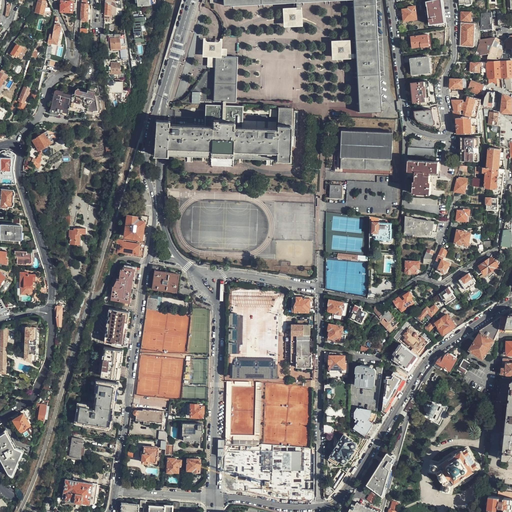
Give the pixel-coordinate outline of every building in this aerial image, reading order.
[(43,14),(46,4),(45,4),(45,1),(44,0),(38,0),(35,12),(43,14)] [(69,0),(53,0),(54,0),(57,0),(59,0),(60,2),(61,2),(61,11),(72,12),(73,1),(69,1),(69,0)] [(104,0),(105,1),(116,8),(122,8),(116,6),(116,0),(120,0),(104,0)] [(223,0),(223,7),(297,3),(302,3),(354,1),(357,54),(357,56),(357,59),(360,106),(360,113),(382,112),(376,0),(223,0)] [(444,11),(442,0),(438,0),(427,3),(428,6),(429,6),(431,19),(429,19),(430,25),(445,22),(444,11)] [(116,8),(105,1),(104,14),(110,14),(114,14),(122,15),(122,8),(116,8)] [(283,8),(283,27),(303,27),(302,3),(297,3),(297,8),(283,8)] [(417,19),(416,7),(402,8),(403,15),(404,21),(417,19)] [(506,25),(505,10),(497,11),(498,26),(502,26),(506,25)] [(461,17),(460,22),(471,22),(471,12),(461,11),(461,17)] [(482,30),(493,30),(492,25),(492,21),(491,21),(490,17),(492,17),(496,17),(495,11),(492,11),(492,13),(487,13),(487,11),(481,12),(481,18),(483,18),(483,19),(482,19),(482,20),(481,20),(481,21),(482,21),(482,22),(483,22),(483,25),(482,25),(482,30)] [(57,44),(61,26),(58,21),(56,17),(55,18),(52,35),(49,34),(48,42),(57,44)] [(134,39),(143,38),(142,26),(141,23),(144,23),(146,22),(145,17),(132,18),(134,39)] [(474,45),(475,25),(474,23),(461,23),(461,35),(460,46),(472,47),(474,45)] [(121,59),(123,59),(128,59),(125,34),(116,35),(116,39),(110,39),(110,50),(120,49),(121,59)] [(429,46),(428,35),(411,37),(412,42),(412,48),(429,46)] [(511,36),(510,37),(508,39),(507,40),(506,41),(506,54),(503,53),(502,61),(511,60),(511,59),(511,58),(511,53),(511,49),(511,48),(511,36)] [(222,48),(222,39),(204,38),(203,58),(208,58),(208,68),(215,68),(216,57),(221,57),(222,48)] [(495,39),(495,38),(490,39),(479,40),(475,54),(475,55),(476,57),(488,54),(495,39)] [(500,40),(495,39),(488,54),(487,60),(500,61),(502,61),(503,53),(498,53),(499,49),(496,47),(500,40)] [(351,40),(331,41),(332,60),(357,59),(357,54),(351,54),(351,40)] [(22,47),(13,42),(11,47),(8,51),(16,57),(19,52),(20,50),(22,47)] [(38,52),(41,44),(36,43),(34,51),(33,50),(32,56),(36,57),(38,52)] [(221,57),(216,57),(215,68),(215,71),(214,102),(236,103),(238,58),(221,57)] [(430,72),(428,57),(411,59),(412,67),(413,74),(430,72)] [(500,61),(501,79),(505,79),(511,77),(511,60),(502,61),(500,61)] [(496,79),(501,79),(500,61),(488,62),(487,64),(487,78),(489,79),(489,84),(490,83),(491,83),(492,83),(494,83),(495,83),(496,81),(496,79)] [(481,62),(471,62),(471,66),(470,70),(479,71),(479,65),(481,65),(481,62)] [(118,63),(111,63),(111,74),(121,74),(120,63),(118,63)] [(463,79),(451,79),(451,84),(451,89),(463,89),(463,79)] [(74,87),(72,94),(69,107),(93,111),(93,109),(100,110),(101,106),(102,106),(100,98),(98,98),(96,93),(95,85),(82,81),(74,87)] [(482,87),(483,86),(471,81),(468,90),(479,94),(479,93),(483,94),(485,89),(482,87)] [(114,82),(114,92),(123,92),(123,91),(122,82),(114,82)] [(429,92),(428,82),(412,84),(414,103),(430,101),(429,92)] [(23,103),(27,95),(29,95),(30,92),(28,91),(29,89),(24,86),(18,101),(19,101),(19,103),(22,104),(23,102),(23,103)] [(62,111),(66,92),(55,90),(54,91),(50,108),(62,111)] [(192,103),(200,102),(200,91),(192,92),(192,103)] [(494,92),(488,91),(484,99),(484,105),(492,106),(494,92)] [(69,107),(72,94),(66,92),(62,111),(50,108),(50,110),(68,114),(69,108),(93,113),(93,111),(69,107)] [(511,97),(503,94),(501,112),(505,112),(504,135),(511,135),(511,97)] [(478,108),(480,99),(468,97),(466,102),(464,102),(464,100),(461,109),(464,110),(463,116),(479,119),(479,113),(477,112),(478,108)] [(461,109),(464,100),(452,100),(453,106),(454,111),(461,111),(461,109)] [(161,121),(157,121),(154,156),(156,156),(159,156),(166,157),(183,157),(190,158),(221,159),(270,161),(291,162),(292,138),(293,108),(279,108),(278,128),(242,127),(243,107),(206,106),(205,126),(170,125),(170,121),(169,121),(161,121)] [(440,121),(438,107),(435,107),(432,107),(432,109),(415,111),(415,118),(416,119),(417,120),(418,121),(430,127),(432,127),(435,127),(436,125),(437,124),(436,122),(440,121)] [(483,108),(484,115),(489,116),(488,123),(497,125),(498,112),(489,111),(490,109),(483,108)] [(480,119),(479,119),(463,116),(462,117),(459,118),(457,118),(457,126),(458,134),(461,134),(481,133),(480,122),(480,119)] [(392,133),(342,130),(341,148),(340,168),(391,170),(392,133)] [(51,143),(47,137),(50,135),(46,131),(32,140),(26,144),(28,148),(32,146),(33,147),(36,146),(38,150),(51,143)] [(481,163),(481,138),(461,138),(461,151),(461,163),(481,163)] [(435,156),(435,149),(408,147),(408,155),(435,156)] [(489,149),(488,168),(501,170),(503,151),(499,150),(489,149)] [(11,166),(11,158),(0,157),(0,169),(0,171),(10,171),(10,166),(11,166)] [(438,173),(438,160),(408,159),(408,171),(415,171),(415,182),(413,182),(413,193),(430,194),(431,183),(429,183),(430,173),(438,173)] [(488,168),(483,168),(483,174),(486,174),(485,189),(499,191),(501,170),(488,168)] [(466,195),(469,179),(458,177),(454,193),(466,195)] [(480,186),(481,178),(473,177),(472,186),(480,186)] [(342,196),(342,183),(331,182),(330,195),(342,196)] [(12,207),(13,190),(1,189),(0,204),(0,207),(8,208),(7,207),(12,207)] [(499,210),(499,199),(493,199),(493,198),(487,198),(486,206),(487,206),(487,211),(498,212),(499,210)] [(467,222),(468,216),(470,216),(471,210),(463,209),(463,211),(457,210),(457,220),(467,222)] [(148,219),(148,216),(145,216),(145,215),(141,215),(127,213),(124,237),(138,238),(137,241),(145,242),(147,230),(143,229),(144,225),(147,226),(148,219)] [(438,231),(440,222),(407,216),(406,234),(433,234),(433,231),(438,231)] [(379,222),(374,222),(374,238),(391,238),(391,229),(391,223),(379,223),(379,222)] [(19,240),(19,225),(1,224),(1,239),(19,240)] [(79,245),(80,235),(85,235),(85,229),(74,229),(74,232),(69,231),(69,238),(70,238),(69,245),(79,245)] [(503,229),(500,246),(508,247),(511,246),(511,244),(511,243),(511,231),(511,230),(509,230),(509,229),(503,229)] [(467,244),(470,232),(465,232),(465,231),(458,230),(455,242),(463,244),(463,243),(467,244)] [(145,242),(137,241),(137,244),(120,243),(119,252),(136,254),(135,257),(141,258),(143,258),(145,242)] [(424,263),(429,264),(434,251),(428,248),(424,258),(424,263)] [(41,261),(38,249),(35,250),(34,250),(33,250),(32,251),(31,252),(31,253),(31,257),(31,261),(33,261),(34,257),(34,256),(34,255),(35,255),(36,255),(39,262),(41,261)] [(33,262),(33,261),(31,261),(31,257),(31,253),(26,253),(26,251),(14,252),(14,257),(17,257),(17,264),(31,264),(32,264),(33,263),(33,262)] [(443,260),(444,257),(443,256),(438,254),(433,265),(437,266),(439,262),(441,262),(438,268),(447,272),(449,267),(448,267),(450,263),(443,260)] [(492,257),(479,265),(485,274),(497,265),(499,263),(500,261),(498,259),(495,261),(492,257)] [(419,267),(419,261),(406,261),(406,272),(406,273),(411,273),(411,272),(414,272),(415,272),(416,272),(417,271),(417,270),(417,267),(419,267)] [(119,305),(129,306),(135,267),(123,265),(122,269),(121,268),(119,279),(117,279),(113,288),(112,298),(120,300),(119,305)] [(152,265),(151,270),(155,271),(153,288),(176,291),(179,274),(161,271),(161,267),(152,265)] [(32,292),(32,280),(35,280),(35,274),(27,274),(27,272),(20,272),(19,288),(21,288),(21,294),(30,294),(31,294),(32,293),(32,292)] [(475,283),(469,273),(459,279),(460,281),(457,283),(458,285),(457,285),(462,292),(475,283)] [(443,291),(440,293),(446,303),(455,297),(449,287),(443,291)] [(413,302),(415,300),(409,292),(405,295),(404,293),(400,295),(401,296),(394,301),(397,305),(398,306),(399,305),(401,310),(403,309),(404,311),(414,305),(413,302)] [(148,294),(146,309),(158,310),(159,300),(152,299),(153,294),(148,294)] [(65,296),(58,300),(57,304),(62,304),(62,305),(63,306),(64,305),(65,304),(65,296)] [(310,307),(310,298),(301,298),(301,297),(296,297),(296,298),(292,298),(292,311),(308,312),(308,307),(310,307)] [(344,302),(331,300),(330,302),(329,305),(330,305),(329,310),(329,311),(337,312),(337,313),(342,314),(343,309),(344,309),(345,306),(343,305),(344,302)] [(381,305),(374,304),(380,311),(383,314),(380,316),(382,319),(380,321),(390,331),(395,326),(394,326),(398,321),(387,309),(386,310),(381,305)] [(424,325),(438,308),(436,304),(430,308),(427,306),(416,318),(424,325)] [(354,307),(351,306),(350,311),(352,312),(350,317),(362,323),(366,312),(361,310),(362,308),(356,305),(354,307)] [(123,348),(129,311),(108,308),(103,341),(119,344),(118,347),(123,348)] [(505,314),(501,316),(499,329),(506,330),(509,311),(505,314)] [(446,332),(451,328),(455,326),(447,314),(442,318),(441,318),(436,321),(433,319),(426,327),(430,330),(436,322),(440,328),(439,328),(443,334),(446,332)] [(490,324),(480,330),(481,332),(495,339),(495,338),(499,329),(501,316),(490,324)] [(310,355),(310,324),(291,324),(291,355),(296,355),(296,367),(311,367),(311,355),(310,355)] [(341,340),(343,327),(330,325),(329,330),(330,330),(329,338),(334,339),(335,340),(340,341),(340,340),(341,340)] [(36,360),(37,326),(25,326),(25,340),(21,339),(21,341),(18,341),(18,344),(25,344),(24,359),(36,360)] [(0,339),(0,373),(6,374),(7,337),(8,337),(8,328),(0,328),(0,339)] [(422,340),(418,337),(418,336),(417,335),(417,334),(414,333),(413,333),(407,328),(402,334),(406,337),(404,340),(417,350),(419,346),(418,345),(422,340)] [(495,339),(481,332),(476,341),(470,349),(478,354),(483,357),(495,339)] [(418,356),(416,355),(402,344),(395,354),(393,358),(400,363),(397,366),(406,371),(412,364),(418,356)] [(121,349),(92,345),(87,374),(116,378),(121,349)] [(437,361),(433,365),(435,366),(440,370),(443,366),(453,373),(459,360),(449,354),(445,358),(444,357),(443,356),(440,359),(437,361)] [(344,369),(344,362),(345,362),(345,356),(331,355),(330,369),(344,369)] [(465,374),(471,362),(464,358),(458,370),(465,374)] [(511,358),(504,358),(503,362),(507,362),(506,373),(511,372),(511,358)] [(374,386),(375,370),(374,368),(358,365),(357,366),(356,367),(356,373),(357,373),(357,385),(374,386)] [(433,365),(421,382),(422,383),(435,366),(433,365)] [(408,376),(396,368),(391,376),(388,378),(384,409),(387,410),(399,390),(408,376)] [(259,434),(262,377),(227,375),(227,378),(226,402),(226,434),(259,434)] [(111,423),(117,384),(82,379),(75,423),(110,428),(111,423)] [(494,403),(496,406),(511,407),(511,382),(499,380),(494,403)] [(410,400),(404,411),(410,414),(414,402),(422,383),(421,382),(410,400)] [(441,421),(444,415),(446,408),(432,403),(431,406),(428,405),(426,411),(428,413),(427,416),(441,421)] [(191,405),(190,415),(190,416),(200,416),(201,417),(203,416),(203,415),(203,412),(204,412),(204,404),(191,404),(191,405)] [(511,407),(496,406),(492,431),(511,433),(511,407)] [(163,411),(143,409),(143,410),(137,409),(137,410),(136,410),(135,410),(134,410),(134,411),(133,412),(133,413),(134,414),(135,414),(136,414),(137,414),(136,420),(156,422),(156,423),(162,423),(163,411)] [(368,420),(370,417),(371,410),(360,409),(359,411),(357,410),(355,412),(355,418),(356,419),(355,421),(357,422),(355,426),(366,433),(373,422),(368,420)] [(13,420),(20,431),(25,428),(30,424),(23,413),(13,420)] [(186,423),(183,423),(183,433),(183,436),(184,436),(184,437),(184,441),(190,441),(196,441),(202,441),(202,436),(203,437),(204,424),(186,423)] [(335,428),(324,424),(324,432),(330,434),(331,434),(332,433),(335,428)] [(0,456),(9,472),(13,474),(22,450),(15,447),(6,431),(0,435),(0,456)] [(511,433),(492,431),(488,457),(511,460),(511,433)] [(357,446),(357,443),(357,442),(356,442),(355,441),(353,441),(352,442),(354,440),(345,434),(329,459),(337,465),(341,459),(341,460),(341,462),(343,463),(344,464),(346,463),(347,463),(348,461),(348,460),(348,458),(348,457),(352,460),(358,452),(353,449),(354,448),(355,448),(356,448),(357,447),(357,446)] [(81,454),(81,447),(83,447),(84,440),(72,438),(69,457),(81,458),(82,454),(81,454)] [(161,444),(161,448),(166,448),(166,444),(167,440),(162,440),(157,439),(156,444),(161,444)] [(158,456),(158,448),(144,447),(144,452),(144,454),(143,462),(146,462),(149,462),(149,461),(156,462),(157,462),(157,456),(158,456)] [(474,470),(479,467),(475,461),(475,462),(470,454),(471,454),(467,448),(462,451),(461,450),(456,453),(445,460),(441,463),(440,464),(439,465),(431,463),(429,471),(436,473),(444,484),(442,491),(450,493),(452,486),(475,471),(474,470)] [(390,453),(368,486),(387,497),(398,458),(390,453)] [(200,471),(200,455),(194,455),(194,459),(188,459),(188,471),(200,471)] [(171,458),(169,457),(168,472),(168,473),(173,473),(173,472),(179,472),(179,466),(179,464),(181,464),(181,459),(176,459),(176,458),(171,458)] [(336,491),(347,473),(341,469),(329,486),(336,491)] [(113,471),(104,470),(103,479),(111,480),(113,471)] [(94,504),(97,484),(66,480),(63,492),(66,493),(65,500),(94,504)] [(373,501),(377,495),(372,492),(367,498),(373,501)] [(511,497),(510,497),(504,497),(504,499),(500,499),(500,496),(495,496),(489,495),(488,500),(487,501),(487,502),(488,504),(488,508),(511,510),(511,497)] [(137,511),(138,504),(128,504),(127,503),(122,503),(121,511),(125,511),(124,511),(137,511)] [(381,511),(360,503),(359,506),(356,505),(354,510),(353,510),(352,511),(381,511)]
